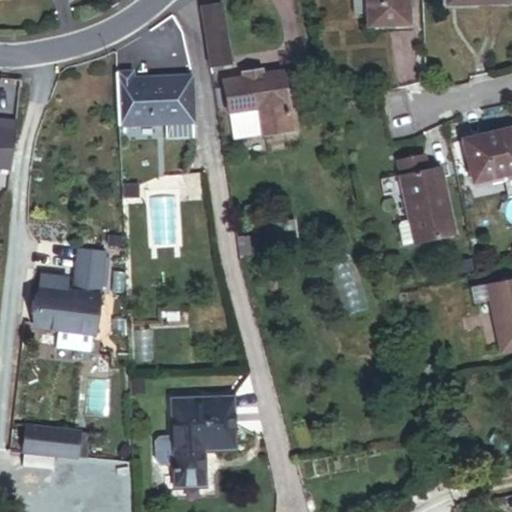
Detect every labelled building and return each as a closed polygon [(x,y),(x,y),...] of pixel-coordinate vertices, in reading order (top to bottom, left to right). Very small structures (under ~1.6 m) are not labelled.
[(358,0),(360,14),(376,12),(378,25),(422,19),(419,0),(358,0)] [(210,71),(232,67),(222,10),(201,14),(210,71)] [(122,125),(199,124),(198,79),(137,80),(137,73),(121,73),(122,125)] [(237,147),(295,138),(291,111),(304,109),(300,79),(284,81),(283,79),(228,87),(237,147)] [(487,179),(511,173),(511,127),(478,136),(487,179)] [(0,173),(17,176),(23,130),(5,128),(4,134),(0,133),(0,173)] [(443,178),(438,155),(411,161),(425,224),(417,226),(415,229),(418,242),(421,244),(469,233),(455,175),(443,178)] [(140,184),(129,185),(129,195),(140,194),(140,184)] [(278,230),(259,234),(262,252),(282,249),(278,230)] [(467,274),(493,268),(489,253),(464,259),(467,274)] [(97,343),(99,344),(111,263),(84,259),(78,301),(71,300),(72,288),(47,284),(39,336),(62,339),(60,355),(95,360),(97,343)] [(511,276),(498,279),(501,296),(511,350),(511,276)] [(486,298),(501,296),(498,279),(483,282),(486,298)] [(151,336),(133,337),(134,367),(153,366),(151,336)] [(232,453),(232,400),(170,401),(170,440),(157,440),(153,444),(153,463),(157,467),(170,467),(170,490),(202,489),(202,453),(232,453)] [(23,464),(78,467),(79,441),(24,438),(23,464)]
